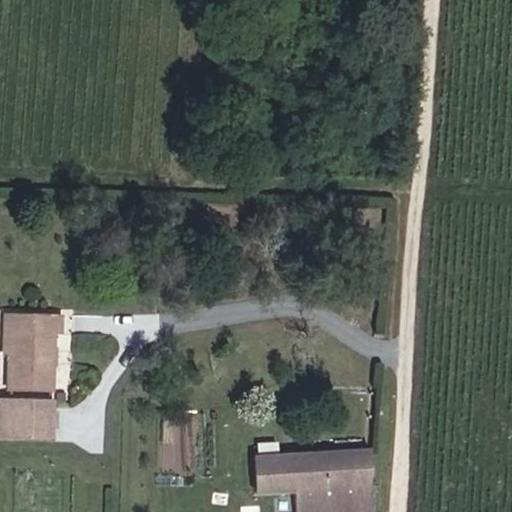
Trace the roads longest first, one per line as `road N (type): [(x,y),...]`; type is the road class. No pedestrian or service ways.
road 1 (unclassified): [(431,0),(400,511)]
road 2 (track): [(420,171),(0,156)]
